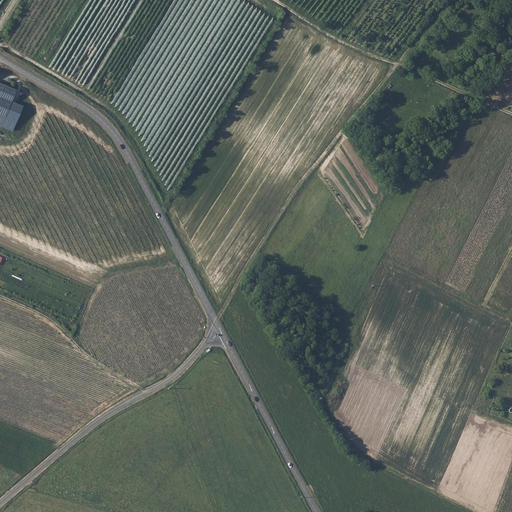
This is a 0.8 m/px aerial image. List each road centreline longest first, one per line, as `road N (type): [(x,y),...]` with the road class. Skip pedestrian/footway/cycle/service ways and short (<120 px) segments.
road 1 (tertiary): [(0,58),(107,126),(220,333)]
road 2 (track): [(398,65),(294,191),(215,321)]
road 3 (unclassified): [(220,333),(162,384),(94,423),(0,504)]
road 4 (tertiary): [(220,333),(315,511)]
road 5 (track): [(132,384),(40,316),(0,297)]
road 6 (track): [(72,342),(105,277),(182,259)]
road 7 (track): [(269,0),(344,45),(398,65)]
road 8 (track): [(511,319),(385,255)]
road 9 (track): [(511,115),(398,65)]
